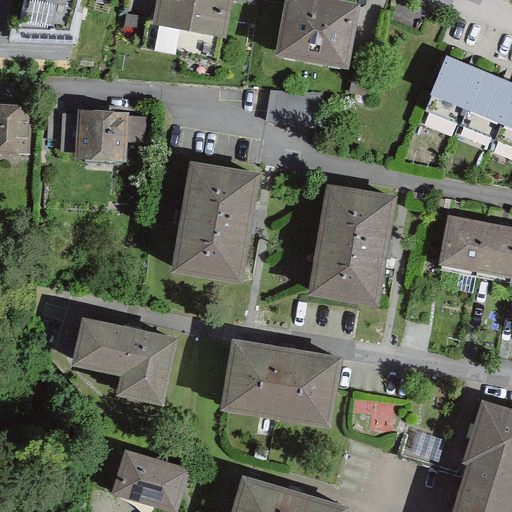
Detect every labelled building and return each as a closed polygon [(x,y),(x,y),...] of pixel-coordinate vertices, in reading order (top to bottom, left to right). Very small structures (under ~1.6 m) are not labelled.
[(81,0),(25,0),(19,36),(72,37),(81,0)] [(230,0),(161,0),(155,32),(223,44),(230,0)] [(356,9),(301,0),(289,0),(281,57),(347,67),(356,9)] [(511,89),(449,64),(429,112),(511,145),(511,89)] [(324,98),(272,92),(268,127),(321,133),(324,98)] [(33,106),(0,104),(0,151),(30,153),(33,106)] [(144,153),(145,120),(65,118),(64,151),(79,152),(79,156),(117,157),(117,152),(144,153)] [(238,288),(255,179),(192,169),(175,278),(238,288)] [(377,311),(395,202),(332,191),(314,300),(377,311)] [(511,233),(450,223),(441,269),(511,281),(511,233)] [(177,339),(86,320),(77,361),(127,372),(123,391),(163,400),(177,339)] [(239,343),(229,406),(332,423),(342,359),(239,343)] [(393,431),(395,400),(353,398),(352,429),(393,431)] [(509,511),(511,505),(511,414),(482,405),(465,461),(469,463),(454,511),(509,511)] [(129,455),(118,492),(177,510),(188,473),(129,455)] [(348,511),(349,510),(249,482),(239,511),(348,511)]
